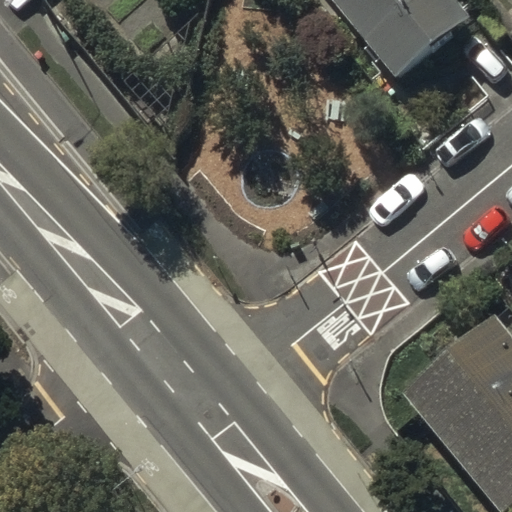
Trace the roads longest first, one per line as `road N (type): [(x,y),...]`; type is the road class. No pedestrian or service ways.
road 1 (residential): [(511,167),(209,415)]
road 2 (tertiary): [(154,347),(0,169)]
road 3 (residential): [(154,347),(0,471)]
road 4 (tertiary): [(289,511),(209,415)]
